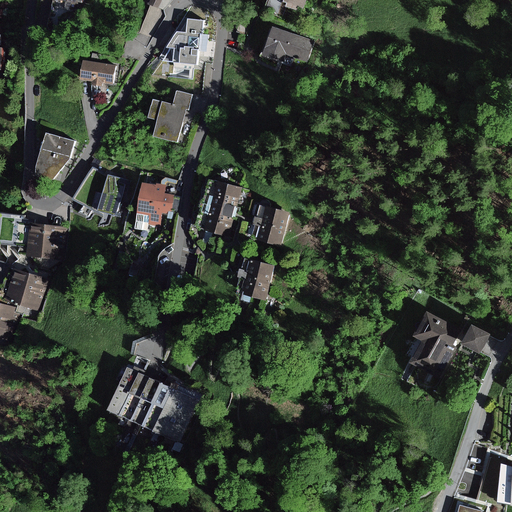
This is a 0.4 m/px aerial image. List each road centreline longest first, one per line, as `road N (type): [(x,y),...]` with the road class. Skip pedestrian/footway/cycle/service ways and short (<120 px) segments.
road 1 (residential): [(36,0),(31,184),(53,202),(90,157),(166,25),(193,0)]
road 2 (residential): [(206,0),(220,10),(224,61),(192,167),(160,361)]
road 3 (residential): [(444,511),(511,345)]
